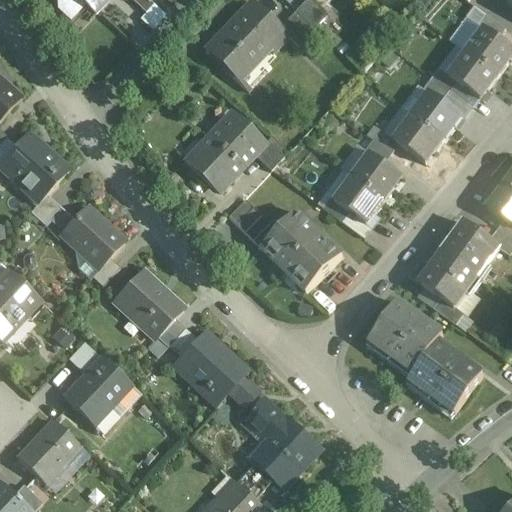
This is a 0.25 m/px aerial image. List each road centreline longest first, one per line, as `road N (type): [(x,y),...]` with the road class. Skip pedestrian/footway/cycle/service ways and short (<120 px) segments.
road 1 (residential): [(511,119),(305,370)]
road 2 (residential): [(305,370),(177,247),(92,129)]
road 3 (residential): [(92,129),(206,0)]
road 4 (residential): [(420,491),(305,370)]
road 5 (residential): [(92,129),(6,0)]
